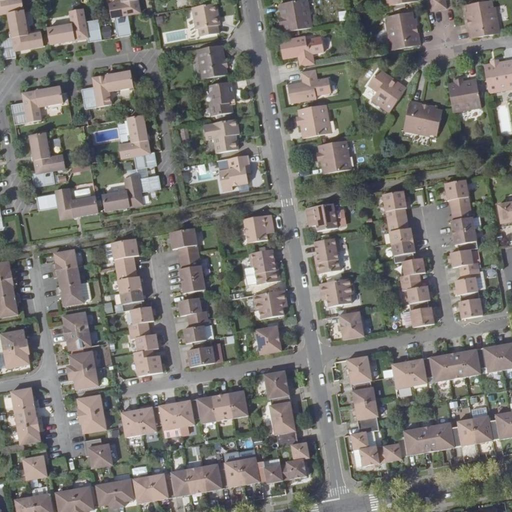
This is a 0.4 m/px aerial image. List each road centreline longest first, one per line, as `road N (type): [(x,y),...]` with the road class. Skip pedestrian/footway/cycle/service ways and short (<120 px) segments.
road 1 (residential): [(251,0),(314,355)]
road 2 (residential): [(170,174),(148,54),(0,80)]
road 3 (tertiary): [(341,508),(511,477)]
road 4 (residential): [(314,355),(341,508)]
road 5 (residential): [(177,377),(314,355)]
road 6 (residential): [(449,331),(314,355)]
road 7 (residential): [(177,377),(157,257)]
road 8 (residential): [(429,212),(449,331)]
